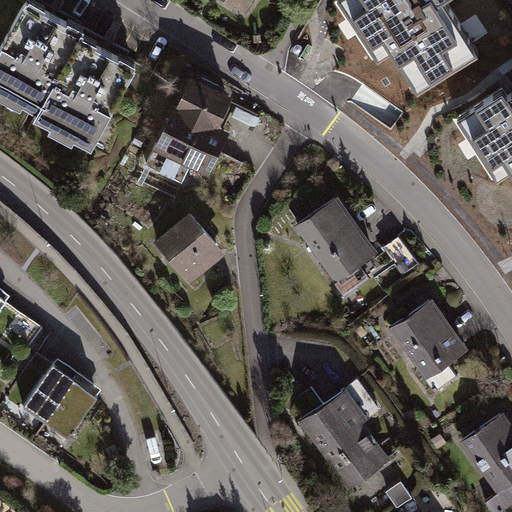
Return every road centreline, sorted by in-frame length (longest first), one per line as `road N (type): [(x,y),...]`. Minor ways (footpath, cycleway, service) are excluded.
road 1 (residential): [(511,320),(451,237),(346,135),(134,0)]
road 2 (secondary): [(0,175),(124,292),(245,462)]
road 3 (residential): [(0,437),(108,511)]
